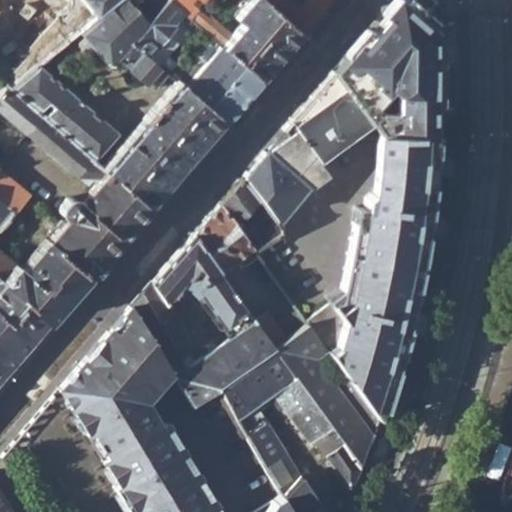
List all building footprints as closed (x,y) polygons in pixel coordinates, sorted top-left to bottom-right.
[(0,0),(0,77),(7,84),(10,86),(38,63),(79,31),(96,17),(82,0),(0,0)] [(116,0),(96,17),(79,31),(83,35),(77,39),(77,44),(86,54),(91,54),(95,50),(110,66),(122,54),(127,59),(123,63),(154,88),(167,73),(159,66),(148,57),(131,42),(147,24),(140,16),(126,0),(116,0)] [(82,0),(96,17),(116,0),(82,0)] [(186,14),(169,0),(168,0),(167,2),(147,24),(131,42),(148,57),(168,34),(186,14)] [(153,0),(140,16),(147,24),(167,2),(164,0),(153,0)] [(169,0),(186,14),(219,44),(223,47),(259,79),(299,32),(262,0),(169,0)] [(262,0),(299,32),(326,0),(262,0)] [(368,27),(343,56),(346,59),(332,74),(368,123),(378,135),(434,133),(436,120),(431,120),(432,105),(436,105),(437,94),(436,52),(432,52),(432,41),(435,37),(436,28),(431,25),(435,21),(435,12),(434,1),(433,0),(391,0),(382,10),(381,14),(383,16),(371,30),(368,27)] [(148,57),(159,66),(178,44),(168,34),(148,57)] [(223,120),(259,79),(223,47),(219,44),(215,49),(209,45),(198,58),(206,65),(200,71),(195,67),(187,75),(193,80),(185,88),(223,120)] [(343,56),(330,71),(332,74),(346,59),(343,56)] [(38,63),(10,86),(39,111),(47,101),(53,106),(44,116),(95,159),(101,151),(103,153),(109,146),(109,142),(116,134),(116,131),(38,63)] [(332,74),(330,71),(289,119),(303,138),(318,159),(355,132),(368,123),(332,74)] [(175,80),(177,81),(179,78),(174,73),(171,76),(175,80)] [(149,206),(223,120),(185,88),(177,81),(175,80),(102,165),(149,206)] [(10,86),(7,84),(0,92),(0,109),(26,133),(43,115),(39,111),(10,86)] [(89,276),(149,206),(102,165),(95,159),(44,116),(43,115),(26,133),(91,189),(80,202),(74,196),(67,197),(60,208),(65,217),(68,216),(48,239),(47,241),(89,276)] [(303,138),(289,119),(281,128),(280,132),(292,147),(303,138)] [(378,135),(368,123),(355,132),(360,140),(378,135)] [(292,147),(280,132),(277,136),(279,141),(264,151),(262,149),(254,159),(256,161),(248,170),(246,169),(241,174),(274,219),(293,197),(328,172),(318,159),(303,138),(292,147)] [(392,375),(414,290),(428,202),(434,133),(378,135),(372,192),(364,195),(361,221),(352,220),(342,293),(334,301),(355,325),(343,360),(351,371),(370,396),(382,414),(392,375)] [(3,151),(7,155),(16,144),(12,140),(3,151)] [(0,169),(0,198),(13,210),(14,211),(28,194),(0,169)] [(241,174),(218,202),(252,248),(253,250),(282,230),(274,219),(241,174)] [(0,225),(13,210),(0,198),(0,225)] [(191,233),(219,271),(232,262),(252,248),(218,202),(191,233)] [(219,271),(191,233),(130,303),(173,370),(177,378),(194,405),(220,386),(269,349),(272,347),(253,320),(219,271)] [(0,280),(49,323),(89,276),(47,241),(48,239),(45,238),(19,268),(0,250),(0,280)] [(0,313),(32,342),(49,323),(0,280),(0,313)] [(278,494),(247,511),(224,511),(147,386),(173,370),(130,303),(58,386),(88,433),(92,430),(109,456),(104,459),(118,481),(114,484),(118,490),(122,487),(134,507),(130,509),(132,511),(292,511),(280,491),(278,494)] [(284,339),(265,312),(253,320),(272,347),(284,339)] [(0,379),(32,342),(0,313),(0,379)] [(337,383),(319,361),(330,351),(310,321),(284,339),(272,347),(269,349),(291,379),(293,378),(358,465),(362,456),(382,414),(370,396),(351,371),(337,383)] [(269,349),(220,386),(272,474),(291,463),(260,408),(272,398),(270,395),(273,393),(319,457),(322,455),(347,488),(358,465),(293,378),(291,379),(269,349)] [(88,433),(104,459),(109,456),(92,430),(88,433)] [(297,475),(291,463),(272,474),(280,491),(292,511),(334,511),(340,502),(334,500),(322,487),(311,483),(307,482),(301,482),(297,475)] [(304,469),(297,475),(301,482),(307,482),(311,483),(322,487),(304,469)] [(0,511),(10,511),(9,507),(8,508),(5,504),(8,502),(0,488),(0,511)]
